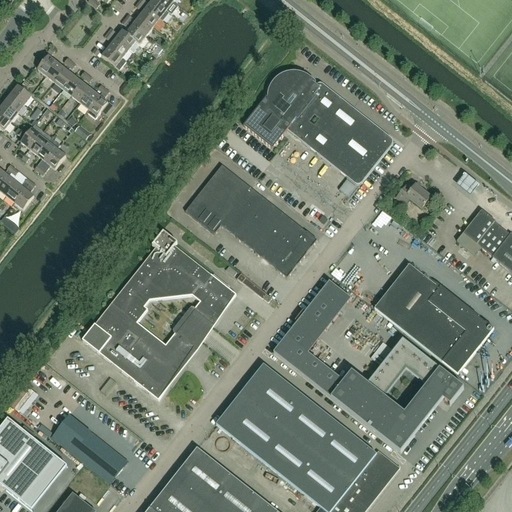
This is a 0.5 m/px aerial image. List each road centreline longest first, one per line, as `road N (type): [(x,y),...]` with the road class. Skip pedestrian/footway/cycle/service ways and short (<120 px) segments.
road 1 (unclassified): [(126,511),(434,121)]
road 2 (tertiary): [(434,121),(280,0)]
road 3 (primary): [(511,389),(415,511)]
road 4 (unknown): [(355,222),(236,143)]
